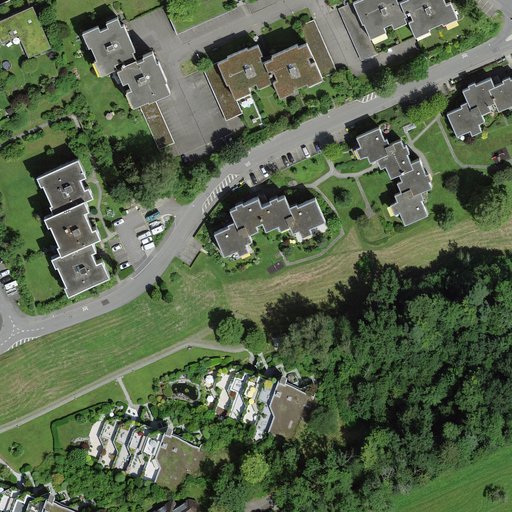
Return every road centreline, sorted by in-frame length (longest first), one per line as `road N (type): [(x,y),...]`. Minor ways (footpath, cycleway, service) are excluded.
road 1 (residential): [(511,37),(250,153),(208,189),(129,289),(0,345)]
road 2 (residential): [(168,53),(295,0)]
